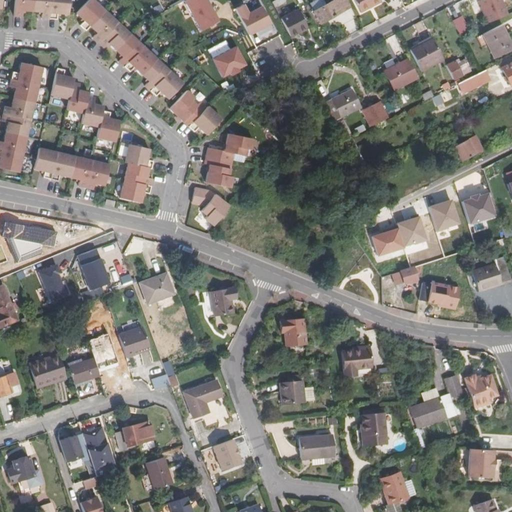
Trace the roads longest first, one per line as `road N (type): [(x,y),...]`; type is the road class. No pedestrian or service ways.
road 1 (residential): [(274,278),(231,361),(275,485),(350,503),(353,511)]
road 2 (residential): [(163,232),(179,156),(173,144),(65,44),(0,37)]
road 3 (unclassified): [(0,438),(138,393),(167,398),(211,511)]
road 4 (residential): [(504,338),(420,329),(274,278)]
road 5 (residential): [(163,232),(0,195)]
road 6 (residential): [(302,69),(441,0)]
road 7 (residential): [(511,147),(393,207)]
road 8 (residential): [(274,278),(163,232)]
